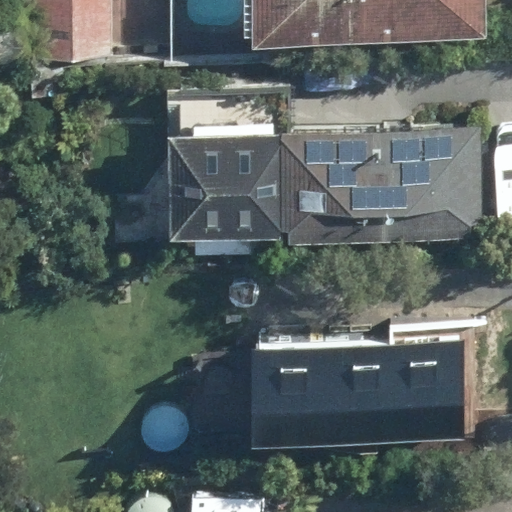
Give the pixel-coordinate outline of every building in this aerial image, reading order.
[(41,6),(41,56),(117,55),(117,0),(20,0),(21,7),(41,6)] [(269,38),(496,33),(494,0),(256,0),(257,27),(268,27),(269,38)] [(498,115),(167,112),(166,200),(292,201),(292,220),(306,220),(306,233),(482,235),(482,220),(497,220),(498,115)] [(472,335),(266,340),(268,439),(473,434),(472,335)] [(154,419),(152,424),(152,430),(153,436),(154,442),(157,447),(160,452),(164,456),(169,459),(175,461),(180,463),(186,463),(192,462),(198,461),(203,458),(208,455),(212,451),(215,446),(217,440),(219,435),(219,429),(219,423),(217,417),(214,412),(211,407),(207,403),(202,400),(196,398),(191,396),(185,396),(179,396),(173,398),(168,401),(163,404),(159,408),(156,413),(154,419)] [(120,508),(119,511),(183,511),(184,511),(183,506),(181,501),(178,496),(174,492),(169,488),(165,486),(159,484),(154,483),(148,483),(142,484),(137,486),(132,489),(128,493),(125,498),(122,503),(120,508)]
